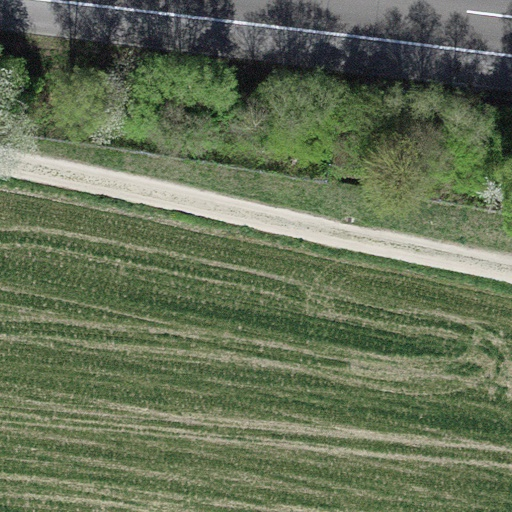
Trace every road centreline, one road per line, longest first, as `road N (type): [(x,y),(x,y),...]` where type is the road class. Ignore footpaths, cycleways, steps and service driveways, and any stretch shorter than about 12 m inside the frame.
road 1 (track): [(0,162),(511,271)]
road 2 (motorway): [(371,0),(511,17)]
